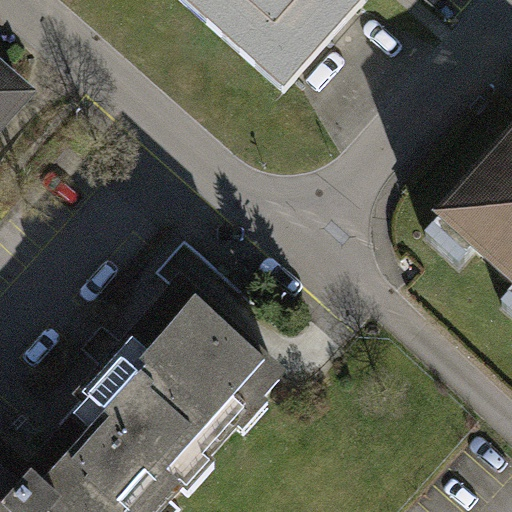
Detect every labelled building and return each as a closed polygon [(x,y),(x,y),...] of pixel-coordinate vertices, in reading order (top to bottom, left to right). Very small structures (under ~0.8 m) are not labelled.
[(168,0),(181,11),(190,0),(168,0)] [(361,0),(190,0),(181,11),(292,113),(380,17),(361,0)] [(0,88),(0,155),(33,119),(0,88)] [(511,138),(497,126),(421,214),(511,293),(511,138)] [(188,302),(65,437),(144,508),(267,373),(188,302)] [(140,511),(144,508),(65,437),(33,473),(0,443),(0,511),(140,511)]
